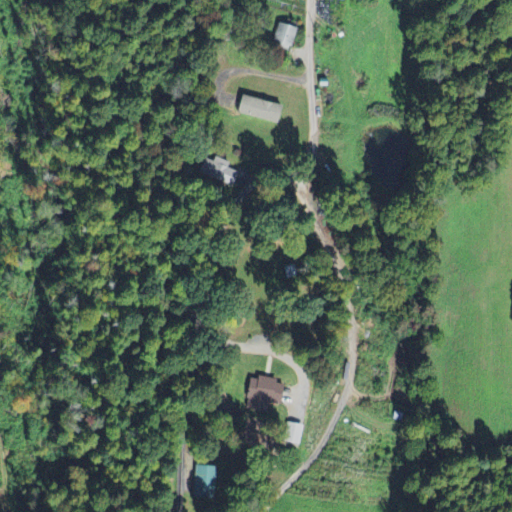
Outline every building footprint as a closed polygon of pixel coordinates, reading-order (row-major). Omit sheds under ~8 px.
[(297,28),(279,24),(275,46),(293,49),(297,28)] [(281,106),(241,96),(237,114),(276,124),(281,106)] [(239,173),(228,168),(231,164),(213,155),(204,174),(233,188),(239,173)] [(283,383),(254,377),(249,397),(279,403),(283,383)] [(217,469),(188,467),(187,497),(216,498),(217,469)]
